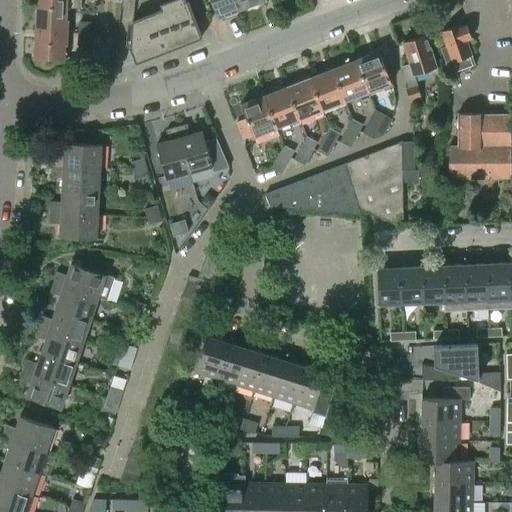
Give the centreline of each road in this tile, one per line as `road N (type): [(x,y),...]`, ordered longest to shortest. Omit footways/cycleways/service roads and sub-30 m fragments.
road 1 (residential): [(385,511),(385,377),(257,330),(244,301),(252,266),(247,189)]
road 2 (residential): [(105,475),(176,265),(247,189)]
road 3 (residential): [(247,189),(396,131),(398,83),(373,9)]
road 4 (residential): [(2,99),(127,97),(206,75)]
road 5 (residential): [(206,75),(373,9)]
road 6 (residential): [(381,244),(511,240)]
road 7 (residential): [(247,189),(206,75)]
